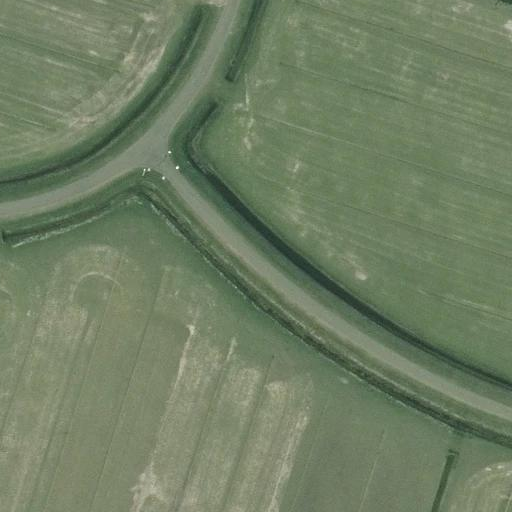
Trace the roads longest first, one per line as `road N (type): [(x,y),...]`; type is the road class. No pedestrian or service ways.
road 1 (unclassified): [(511,412),(450,389),(303,300),(141,146)]
road 2 (unclassified): [(141,146),(220,38),(230,0)]
road 3 (unclassified): [(0,210),(97,179),(141,146)]
